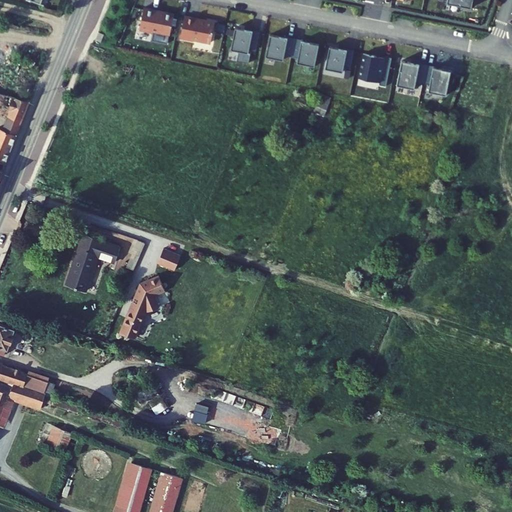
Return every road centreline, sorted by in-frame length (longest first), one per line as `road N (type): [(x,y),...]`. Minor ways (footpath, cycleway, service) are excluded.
road 1 (unknown): [(9,188),(146,224),(384,306)]
road 2 (residential): [(239,0),(492,50)]
road 3 (tertiary): [(85,0),(0,212)]
